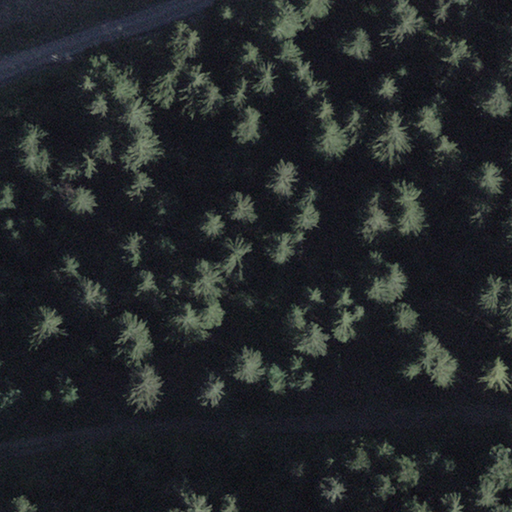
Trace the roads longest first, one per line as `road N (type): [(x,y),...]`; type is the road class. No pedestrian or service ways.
road 1 (track): [(0,472),(511,457)]
road 2 (track): [(0,67),(204,0)]
